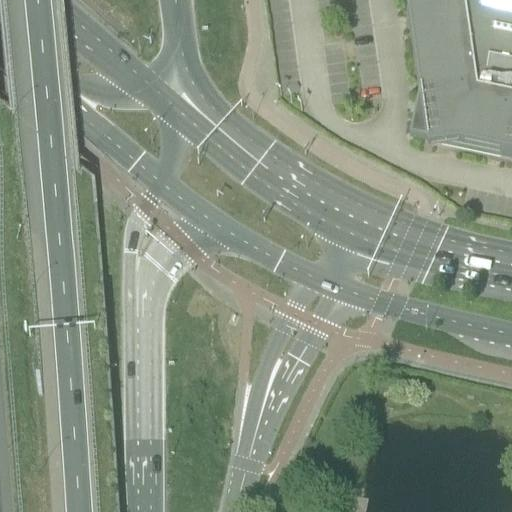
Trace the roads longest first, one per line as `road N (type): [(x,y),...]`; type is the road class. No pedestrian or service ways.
road 1 (trunk): [(79,511),(36,0)]
road 2 (secondary): [(346,233),(268,189),(176,111)]
road 3 (trunk): [(140,511),(138,309)]
road 4 (secondary): [(336,291),(511,332)]
road 5 (secondary): [(511,278),(346,233)]
road 6 (unclassified): [(259,413),(280,391),(336,291)]
road 7 (unclassified): [(310,280),(273,348),(259,413)]
road 8 (trunk): [(138,309),(130,237),(158,182)]
road 9 (secondary): [(56,98),(158,182)]
road 10 (secondary): [(143,83),(50,0)]
road 11 (trunk): [(138,309),(180,242),(220,228)]
